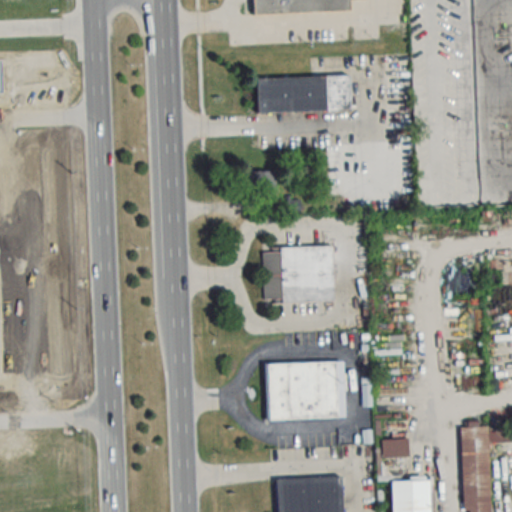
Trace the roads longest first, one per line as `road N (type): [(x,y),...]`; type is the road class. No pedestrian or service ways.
road 1 (secondary): [(183,511),(162,0)]
road 2 (secondary): [(91,0),(112,511)]
road 3 (secondary): [(175,231),(158,218),(148,36),(132,0)]
